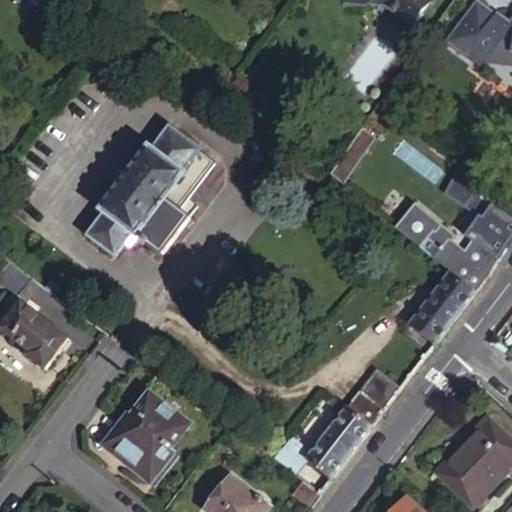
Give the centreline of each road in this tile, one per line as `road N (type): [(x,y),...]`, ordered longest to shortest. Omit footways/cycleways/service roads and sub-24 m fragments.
road 1 (residential): [(460,344),(333,511)]
road 2 (residential): [(41,443),(114,346)]
